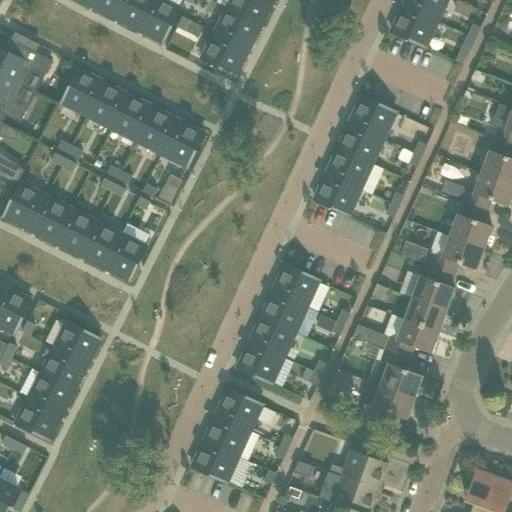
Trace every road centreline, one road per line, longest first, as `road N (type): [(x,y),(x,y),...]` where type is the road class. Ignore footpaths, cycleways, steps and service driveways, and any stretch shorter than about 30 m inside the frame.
road 1 (residential): [(378,0),(145,511)]
road 2 (residential): [(472,427),(460,397),(511,293)]
